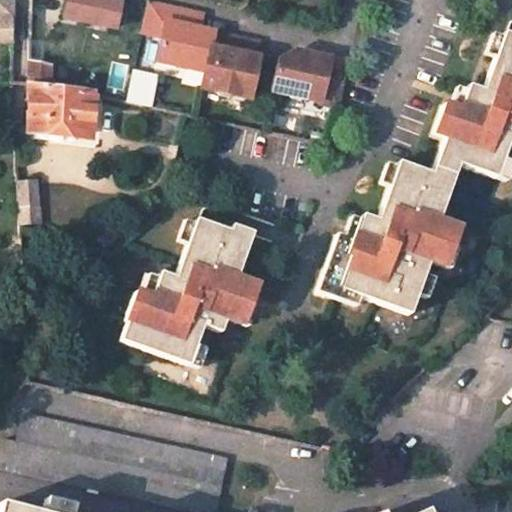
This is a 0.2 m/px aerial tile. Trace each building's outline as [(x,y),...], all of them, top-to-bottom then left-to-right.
[(117,0),(66,0),(63,14),(113,23),(117,0)] [(0,43),(12,43),(12,3),(0,2),(0,43)] [(193,15),(148,4),(141,35),(160,39),(154,62),(170,66),(171,69),(182,72),(188,69),(202,73),(203,73),(212,35),(212,34),(199,32),(190,30),(193,15)] [(193,15),(190,30),(199,32),(202,17),(193,15)] [(465,83),(456,109),(441,103),(430,131),(441,136),(429,170),(451,174),(454,163),(492,176),(506,136),(511,138),(511,33),(500,29),(479,87),(465,83)] [(46,35),(28,34),(27,77),(61,83),(62,67),(45,63),(46,35)] [(246,100),(251,72),(254,59),(250,58),(253,43),(212,34),(212,35),(203,73),(200,89),(211,92),(215,97),(223,98),(229,96),(246,100)] [(301,98),(317,102),(316,105),(338,109),(349,62),(328,57),(328,60),(294,52),(278,63),(274,77),(271,91),(283,94),(286,99),(297,101),(301,98)] [(155,77),(133,71),(126,102),(149,108),(155,77)] [(251,72),(246,100),(267,105),(268,105),(271,91),(274,77),(251,72)] [(94,95),(27,84),(27,128),(90,135),(94,95)] [(396,160),(374,220),(358,215),(349,241),(332,235),(311,295),(333,302),(336,294),(406,319),(425,265),(436,268),(444,245),(450,246),(457,226),(436,218),(451,174),(429,170),(429,172),(396,160)] [(42,224),(39,180),(16,181),(18,225),(42,224)] [(154,274),(146,299),(130,294),(120,321),(123,323),(116,342),(184,368),(198,330),(216,337),(221,323),(233,327),(241,306),(246,308),(253,288),(233,280),(249,236),(228,228),(226,234),(191,222),(170,280),(154,274)] [(214,511),(225,460),(21,414),(16,442),(3,439),(0,453),(0,467),(200,511),(214,511)] [(0,511),(423,511),(421,511),(69,511),(71,507),(56,503),(43,500),(40,511),(30,511),(0,504),(0,511)]
